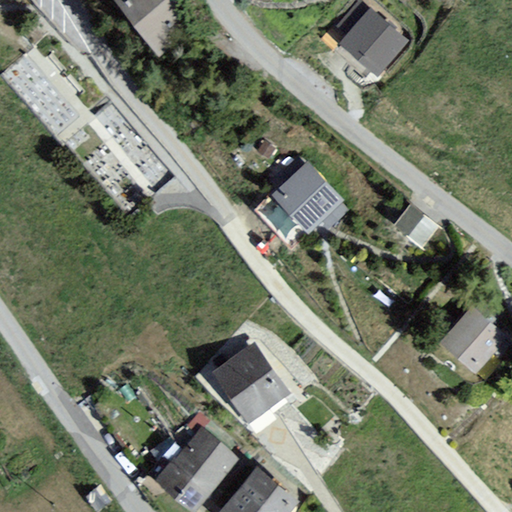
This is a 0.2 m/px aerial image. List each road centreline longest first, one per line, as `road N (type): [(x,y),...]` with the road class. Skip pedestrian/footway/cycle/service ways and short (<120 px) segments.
road 1 (unclassified): [(69,0),(266,279),(416,421),(487,511)]
road 2 (unclassified): [(216,0),(368,151),(511,264)]
road 3 (unclassified): [(140,511),(0,315)]
